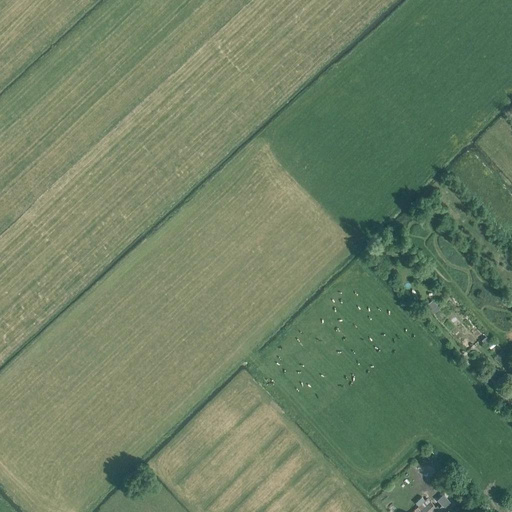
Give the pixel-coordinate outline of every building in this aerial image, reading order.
[(434,314),(441,308),(433,300),(427,306),(434,314)] [(486,337),(481,341),(487,347),(491,343),(486,337)] [(511,374),(511,373),(511,362),(510,360),(503,367),(511,374)] [(499,383),(493,376),(488,380),(495,388),(499,383)] [(436,508),(433,511),(449,511),(447,510),(453,505),(443,495),(437,500),(442,505),(439,508),(437,505),(435,507),(436,508)] [(418,511),(430,501),(428,499),(413,511),(418,511)] [(418,511),(431,511),(433,511),(436,508),(435,507),(430,501),(418,511)]
